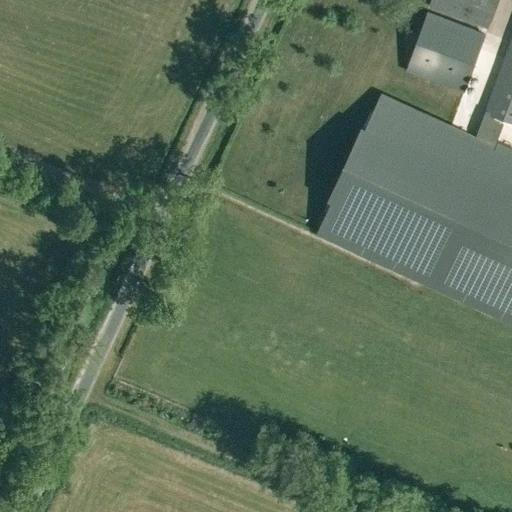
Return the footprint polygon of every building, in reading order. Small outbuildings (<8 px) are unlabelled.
[(432,0),(431,6),(489,27),(498,0),(432,0)] [(486,35),(428,13),(407,70),(465,91),(486,35)] [(511,120),(511,41),(487,111),(511,120)] [(511,323),(511,154),(472,137),(476,127),(463,122),(459,131),(379,96),(316,236),(511,323)] [(119,238),(113,235),(109,245),(115,247),(119,238)]
